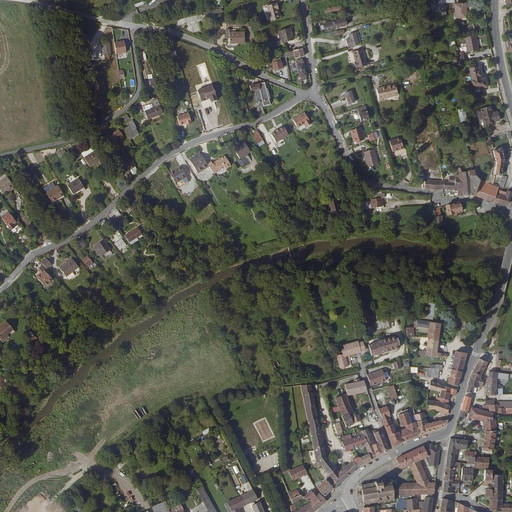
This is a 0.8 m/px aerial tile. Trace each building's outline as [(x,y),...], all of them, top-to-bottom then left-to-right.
[(445,0),(431,0),(433,12),(438,12),(438,14),(441,13),(441,17),(447,16),(447,13),(446,4),(445,0)] [(279,8),(278,2),(268,5),(272,20),(283,16),(282,12),(279,13),(278,8),(279,8)] [(458,18),(468,17),(467,7),(466,3),(456,4),(458,18)] [(345,24),(344,17),(324,21),(326,28),(338,25),(339,27),(342,26),(341,25),(345,24)] [(290,27),(279,29),(282,42),(293,39),(290,27)] [(245,32),(230,31),(229,42),(245,42),(245,32)] [(347,46),(359,43),(356,31),(348,33),(349,37),(345,38),(347,46)] [(123,35),(113,37),(115,48),(125,46),(123,35)] [(480,50),(478,35),(467,36),(470,51),(480,50)] [(303,54),(302,47),(293,49),(295,57),(303,54)] [(356,67),(357,67),(357,66),(367,63),(362,48),(353,51),(356,61),(354,61),(356,67)] [(306,75),(302,58),(295,60),(299,76),(301,76),(306,75)] [(271,64),(273,71),(282,68),(280,61),(271,64)] [(486,78),(483,65),(470,68),(473,83),(470,84),(471,90),(491,86),(490,77),(486,78)] [(153,73),(149,74),(153,93),(157,92),(153,73)] [(95,101),(108,99),(105,83),(103,74),(90,77),(95,101)] [(267,105),(262,83),(253,85),(255,90),(252,91),(255,103),(258,102),(259,108),(267,105)] [(394,83),(386,85),(386,87),(379,89),(378,87),(375,88),(378,100),(382,99),(381,98),(396,94),(394,83)] [(216,98),(210,84),(195,89),(202,107),(210,104),(209,101),(216,98)] [(353,103),(351,93),(345,94),(347,104),(353,103)] [(156,113),(157,115),(162,113),(155,98),(150,101),(153,107),(146,111),(149,117),(156,113)] [(498,114),(497,111),(494,112),(492,105),(482,108),(486,124),(501,120),(499,114),(498,114)] [(364,108),(356,110),(359,121),(367,118),(366,114),(364,108)] [(180,113),(176,114),(179,125),(184,123),(186,123),(187,125),(191,123),(188,111),(180,113)] [(303,111),(290,118),(296,125),(302,121),(304,125),(309,122),(303,111)] [(286,133),(281,124),(277,127),(277,126),(273,129),(269,132),(274,140),(286,133)] [(357,139),(362,137),(357,125),(348,129),(352,140),(354,139),(355,141),(357,140),(357,139)] [(247,128),(249,132),(250,132),(256,140),(260,137),(255,128),(252,131),(250,127),(247,128)] [(109,133),(104,136),(111,148),(116,145),(114,143),(122,138),(118,131),(110,135),(109,133)] [(400,138),(389,141),(392,152),(403,149),(400,138)] [(244,151),(247,148),(241,139),(231,147),(237,155),(241,152),(243,155),(246,153),(244,151)] [(367,165),(377,161),(372,147),(362,150),(367,165)] [(504,158),(502,147),(494,149),(497,162),(495,172),(501,174),(504,158)] [(82,155),(85,159),(95,152),(92,148),(82,155)] [(95,152),(85,159),(90,167),(101,160),(96,151),(95,152)] [(208,165),(207,163),(199,152),(189,159),(197,172),(208,165)] [(208,166),(213,173),(225,166),(226,168),(231,165),(224,154),(212,163),(210,161),(207,163),(208,165),(208,166)] [(134,165),(130,158),(125,161),(130,167),(134,165)] [(130,167),(125,161),(120,165),(125,171),(130,167)] [(510,199),(511,194),(511,191),(507,190),(506,191),(505,195),(496,192),(498,187),(480,180),(476,174),(476,168),(470,168),(470,165),(464,164),(464,162),(461,162),(460,171),(459,171),(458,174),(456,174),(456,178),(454,178),(454,181),(425,179),(425,188),(435,189),(444,188),(454,189),(454,195),(465,193),(475,194),(477,196),(483,198),(498,203),(506,205),(508,204),(510,199)] [(168,172),(174,181),(186,175),(180,165),(168,172)] [(186,175),(174,181),(177,186),(189,180),(186,175)] [(503,189),(508,177),(503,175),(498,187),(503,189)] [(9,190),(10,191),(14,189),(8,178),(0,183),(0,190),(2,194),(8,191),(9,190)] [(85,189),(79,180),(68,186),(74,195),(85,189)] [(59,198),(60,199),(65,196),(59,187),(56,188),(53,184),(45,190),(52,202),(59,198)] [(374,191),(367,193),(370,201),(367,202),(369,209),(384,204),(381,195),(386,194),(384,190),(382,191),(375,193),(374,191)] [(337,209),(336,203),(327,204),(327,207),(331,206),(331,209),(329,210),(330,218),(340,217),(339,209),(337,209)] [(462,213),(460,203),(446,206),(448,216),(462,213)] [(433,209),(436,218),(442,216),(440,207),(433,209)] [(113,219),(121,214),(116,208),(109,214),(113,219)] [(0,216),(2,219),(9,214),(7,210),(0,215),(0,216)] [(16,224),(9,214),(2,219),(13,236),(17,233),(16,231),(13,226),(16,224)] [(436,218),(435,229),(442,227),(443,216),(442,216),(436,218)] [(142,234),(137,228),(125,237),(129,243),(142,234)] [(118,231),(110,236),(114,242),(121,237),(118,231)] [(78,239),(84,247),(88,244),(83,237),(78,239)] [(108,248),(101,238),(91,246),(98,256),(108,248)] [(126,247),(122,241),(116,245),(120,251),(126,247)] [(88,260),(85,255),(80,258),(84,264),(88,262),(88,261),(88,260)] [(38,261),(43,266),(47,262),(42,256),(38,261)] [(79,266),(71,258),(59,268),(67,276),(79,266)] [(42,284),(49,277),(37,265),(34,268),(38,272),(34,276),(42,284)] [(52,280),(49,277),(42,284),(45,287),(52,280)] [(464,328),(465,319),(454,317),(454,318),(453,328),(464,328)] [(15,332),(8,322),(0,327),(0,338),(2,342),(15,332)] [(440,324),(430,323),(429,327),(428,337),(428,340),(438,341),(440,324)] [(416,337),(416,327),(408,327),(409,337),(416,337)] [(378,355),(381,354),(398,349),(398,346),(400,346),(398,339),(396,339),(395,337),(377,343),(377,344),(369,346),(372,357),(378,355)] [(437,354),(438,341),(428,340),(426,353),(426,357),(440,359),(440,355),(440,354),(437,354)] [(343,356),(337,358),(341,370),(348,368),(345,358),(361,353),(361,352),(365,351),(363,343),(358,344),(358,343),(343,348),(344,351),(342,352),(343,356)] [(464,360),(466,353),(455,350),(454,357),(464,360)] [(511,362),(511,356),(499,354),(497,368),(502,368),(503,362),(511,362)] [(465,361),(464,360),(454,357),(451,369),(461,372),(462,372),(465,361)] [(488,363),(478,359),(471,373),(481,376),(484,369),(486,370),(488,367),(486,366),(488,363)] [(459,379),(461,372),(451,369),(449,376),(459,379)] [(384,371),(367,376),(371,386),(387,382),(384,371)] [(489,372),(488,379),(487,379),(487,384),(497,384),(497,378),(504,378),(504,372),(489,372)] [(447,383),(457,386),(459,379),(449,376),(447,383)] [(360,382),(359,379),(355,380),(355,382),(345,384),(348,396),(368,392),(364,381),(360,382)] [(478,382),(469,379),(465,393),(471,394),(474,387),(481,388),(482,384),(478,383),(478,382)] [(440,384),(436,383),(429,382),(428,389),(430,389),(433,390),(441,391),(447,393),(448,388),(440,386),(440,384)] [(496,391),(497,384),(487,384),(486,395),(496,395),(498,395),(498,391),(496,391)] [(311,385),(300,385),(314,450),(315,458),(315,460),(317,462),(329,475),(338,485),(357,467),(352,460),(347,463),(345,464),(344,465),(343,466),(340,469),(338,467),(336,469),(325,455),(311,385)] [(397,397),(394,386),(388,388),(391,399),(397,397)] [(449,393),(447,393),(441,391),(440,398),(438,398),(437,403),(446,405),(449,393)] [(334,395),(339,407),(343,416),(350,415),(354,415),(345,395),(341,397),(339,393),(334,395)] [(470,398),(464,396),(459,411),(464,412),(466,412),(470,398)] [(421,436),(419,429),(418,429),(416,419),(411,420),(407,409),(403,410),(399,398),(387,402),(392,417),(398,415),(403,428),(406,427),(407,431),(399,433),(403,443),(421,436)] [(392,417),(387,402),(377,405),(385,426),(392,448),(403,443),(399,433),(397,434),(396,430),(395,427),(394,427),(390,418),(392,417)] [(437,403),(428,403),(428,411),(435,411),(437,403)] [(446,405),(437,403),(435,411),(447,414),(449,405),(446,405)] [(483,406),(483,409),(490,409),(490,411),(498,412),(498,413),(504,413),(504,409),(497,409),(497,405),(494,405),(486,405),(485,406),(483,406)] [(471,408),(469,414),(468,418),(484,421),(483,431),(484,431),(495,431),(494,420),(496,415),(493,415),(493,414),(482,411),(471,408)] [(361,421),(358,414),(354,415),(350,415),(354,423),(361,421)] [(427,414),(417,415),(419,428),(419,429),(421,436),(427,433),(425,427),(429,426),(429,425),(427,414)] [(354,424),(353,424),(350,416),(342,417),(347,427),(354,424)] [(446,422),(447,419),(429,425),(429,426),(430,432),(443,426),(446,422)] [(340,421),(333,423),(336,434),(338,433),(342,431),(340,426),(338,426),(337,425),(341,423),(340,421)] [(362,430),(359,431),(360,434),(364,444),(368,452),(359,456),(359,455),(351,459),(352,460),(357,467),(376,456),(372,448),(364,430),(362,431),(362,430)] [(383,435),(381,430),(374,431),(379,445),(382,453),(388,450),(383,435)] [(495,431),(484,431),(482,450),(492,450),(495,431)] [(364,444),(360,434),(356,436),(355,435),(351,437),(350,434),(342,437),(344,441),(342,442),(347,451),(353,448),(359,445),(360,446),(364,444)] [(212,437),(218,452),(225,449),(220,435),(212,437)] [(446,456),(445,468),(456,469),(461,469),(461,464),(453,463),(455,449),(466,450),(467,441),(450,439),(446,456)] [(414,494),(433,493),(435,483),(427,483),(427,481),(418,461),(424,458),(428,465),(437,467),(439,450),(430,444),(423,448),(422,447),(395,460),(400,470),(407,466),(417,483),(397,484),(399,495),(414,494)] [(376,456),(382,453),(379,445),(372,448),(376,456)] [(474,465),(488,467),(489,457),(476,455),(477,451),(470,450),(466,450),(465,457),(467,458),(467,459),(469,459),(475,460),(474,465)] [(462,481),(472,482),(473,465),(471,465),(470,470),(463,469),(462,481)] [(307,473),(303,466),(289,472),(292,481),(307,473)] [(445,468),(444,481),(455,482),(456,469),(445,468)] [(492,486),(502,487),(503,474),(501,474),(501,476),(493,476),(492,471),(487,471),(486,481),(492,481),(492,486)] [(335,489),(338,485),(329,475),(326,477),(327,479),(326,480),(317,486),(323,495),(334,487),(335,489)] [(363,504),(364,505),(365,505),(365,504),(368,503),(368,505),(370,505),(369,503),(373,502),(373,504),(374,504),(374,502),(377,502),(378,503),(379,503),(379,502),(384,501),(384,502),(385,502),(385,501),(388,500),(388,502),(389,501),(389,500),(391,500),(391,501),(392,501),(392,500),(393,500),(393,499),(392,499),(392,497),(393,496),(392,495),(395,495),(394,486),(391,486),(390,486),(389,482),(390,482),(390,481),(389,481),(389,480),(388,480),(388,481),(383,482),(383,481),(382,481),(382,482),(377,483),(377,482),(376,482),(376,483),(370,484),(370,483),(368,483),(368,484),(362,485),(362,484),(360,485),(361,486),(359,486),(359,487),(361,487),(361,490),(360,491),(360,492),(362,492),(362,493),(363,499),(363,503),(362,503),(362,504),(363,504)] [(444,481),(443,492),(452,493),(453,486),(457,486),(457,488),(459,488),(460,482),(456,482),(455,482),(444,481)] [(490,511),(511,511),(511,504),(502,504),(502,487),(492,486),(487,487),(487,490),(485,490),(485,496),(490,496),(490,511)] [(196,490),(205,506),(212,503),(203,487),(196,490)] [(246,504),(257,499),(252,490),(241,495),(246,504)] [(303,492),(300,494),(304,499),(315,511),(323,504),(326,501),(319,494),(316,496),(311,490),(305,494),(303,492)] [(300,494),(290,499),(293,504),(290,506),(291,511),(308,511),(305,507),(297,511),(294,511),(294,510),(298,508),(296,505),(301,501),(304,499),(300,494)] [(238,508),(246,504),(241,495),(240,496),(227,503),(230,510),(231,511),(238,508)] [(449,511),(452,500),(442,496),(439,511),(449,511)] [(420,511),(430,511),(433,498),(424,498),(424,502),(416,502),(416,498),(414,498),(400,499),(401,510),(404,510),(406,510),(412,509),(419,509),(421,509),(420,511)] [(305,507),(308,511),(313,511),(315,511),(304,499),(301,501),(305,507)] [(163,500),(151,507),(154,511),(169,511),(170,511),(163,500)] [(184,511),(180,500),(168,505),(170,511),(184,511)] [(254,511),(263,511),(264,511),(259,502),(254,504),(254,503),(251,504),(252,507),(254,511)] [(217,511),(212,503),(205,506),(208,511),(217,511)] [(468,511),(468,508),(457,503),(456,511),(468,511)]
